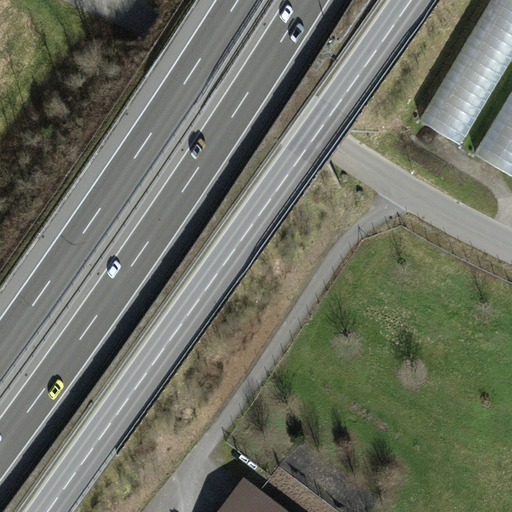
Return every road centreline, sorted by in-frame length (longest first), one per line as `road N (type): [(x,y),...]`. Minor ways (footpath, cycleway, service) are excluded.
road 1 (secondary): [(408,0),(50,511)]
road 2 (motorway): [(0,450),(307,0)]
road 3 (unclassified): [(511,241),(341,150),(114,0)]
road 4 (motorway): [(238,0),(0,350)]
road 5 (track): [(411,190),(348,237),(164,511)]
